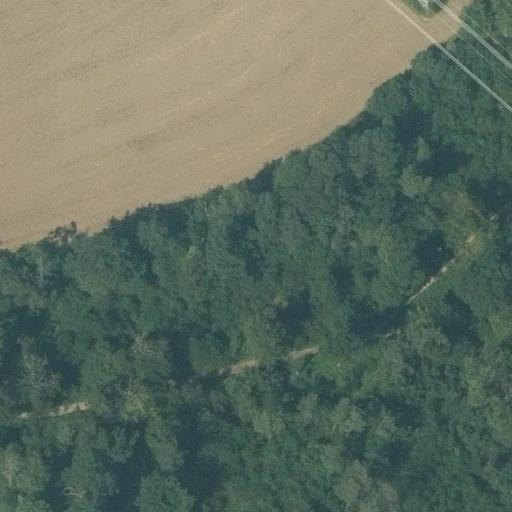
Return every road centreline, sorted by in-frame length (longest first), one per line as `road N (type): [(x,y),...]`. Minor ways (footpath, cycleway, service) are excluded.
road 1 (track): [(0,417),(182,384),(372,329)]
road 2 (track): [(372,329),(511,206)]
road 3 (track): [(511,388),(486,350),(431,330),(372,329)]
